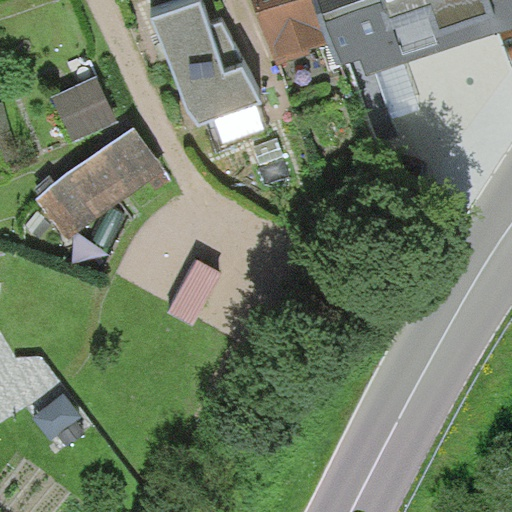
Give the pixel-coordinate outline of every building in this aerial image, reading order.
[(198,0),(173,0),(153,8),(197,115),(204,112),(219,148),(271,127),(242,57),(225,64),(198,0)] [(336,33),(324,0),(258,0),(278,54),(336,33)] [(511,0),(324,0),(336,33),(342,48),(358,42),(365,60),(511,6),(511,0)] [(53,96),(72,137),(118,116),(100,75),(53,96)] [(132,127),(37,194),(65,233),(160,166),(132,127)]
